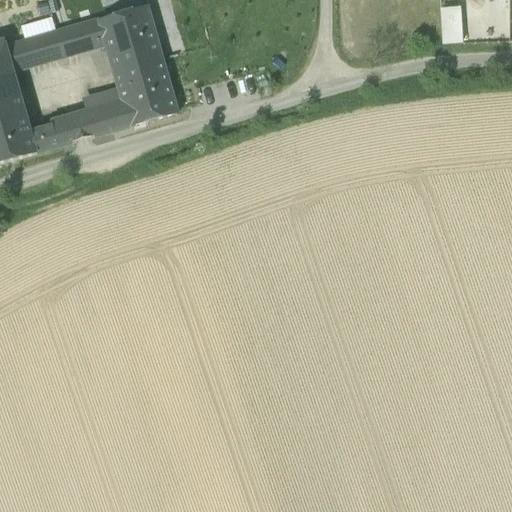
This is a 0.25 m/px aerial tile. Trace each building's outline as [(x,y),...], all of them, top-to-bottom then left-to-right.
[(443,46),(465,45),(463,8),(441,9),(443,46)] [(145,11),(31,43),(38,67),(46,65),(106,48),(123,109),(70,125),(76,145),(177,117),(146,10),(144,10),(145,11)] [(3,41),(0,41),(0,125),(25,118),(3,41)] [(46,65),(38,67),(40,73),(47,71),(46,65)] [(25,118),(0,125),(0,166),(36,156),(30,136),(25,118)] [(70,125),(30,136),(36,156),(37,157),(76,145),(70,125)]
